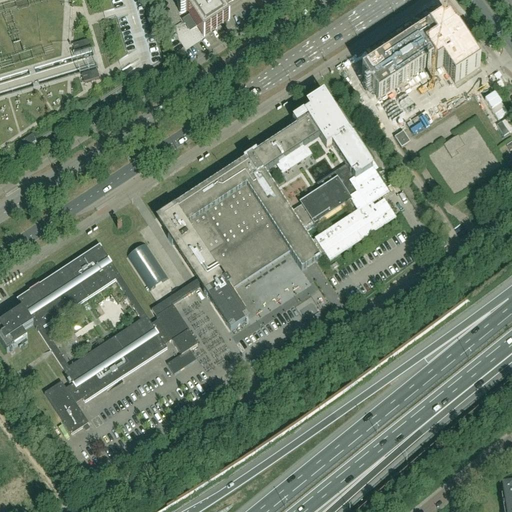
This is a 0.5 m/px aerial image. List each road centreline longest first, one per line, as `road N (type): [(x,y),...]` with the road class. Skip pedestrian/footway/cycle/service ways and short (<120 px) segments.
road 1 (unclassified): [(74,511),(238,405),(511,204)]
road 2 (primary): [(0,257),(400,0)]
road 3 (primary): [(332,0),(0,217)]
road 4 (motorway): [(511,305),(190,511)]
road 5 (motorway): [(511,305),(256,511)]
road 6 (motorway): [(303,511),(511,345)]
road 7 (motorway): [(330,511),(511,359)]
road 8 (unknown): [(511,47),(391,126)]
road 9 (unknown): [(465,238),(391,126)]
